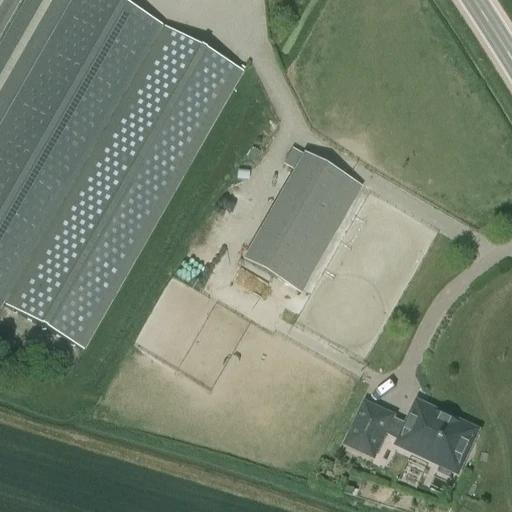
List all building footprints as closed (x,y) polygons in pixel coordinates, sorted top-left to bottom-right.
[(0,312),(4,306),(163,28),(115,0),(70,0),(0,123),(0,312)] [(0,114),(65,0),(26,0),(0,46),(0,114)] [(0,0),(0,33),(19,0),(0,0)] [(240,72),(163,28),(4,306),(81,351),(240,72)] [(302,156),(242,262),(294,292),(354,186),(302,156)] [(450,418),(419,403),(407,427),(393,421),(394,418),(365,405),(345,446),(374,460),(386,435),(400,442),(398,446),(456,473),(461,462),(466,460),(469,457),(470,453),(471,448),(470,444),(475,433),(449,420),(450,418)]
